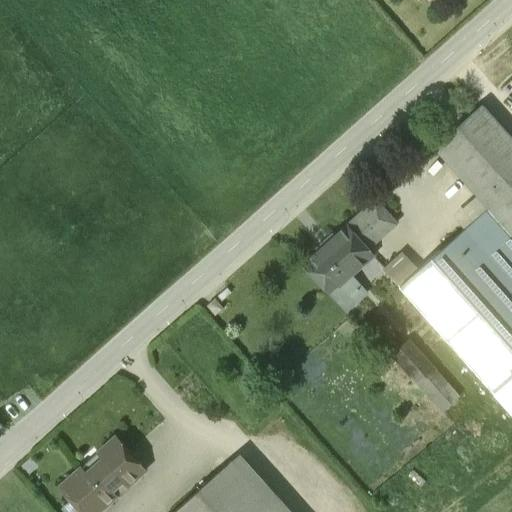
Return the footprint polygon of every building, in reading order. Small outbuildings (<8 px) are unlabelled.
[(511,139),(482,106),(435,148),(488,208),(511,235),(511,139)] [(395,224),(375,201),(333,238),(332,237),(318,249),(319,251),(304,264),(346,312),(364,295),(348,277),(372,255),(366,249),(395,224)] [(495,393),(511,377),(511,235),(488,208),(400,286),(495,393)] [(127,486),(144,470),(115,438),(97,454),(101,458),(86,472),(82,468),(60,487),(83,511),(97,511),(117,495),(115,493),(125,484),(127,486)] [(173,511),(294,511),(241,452),(173,511)]
